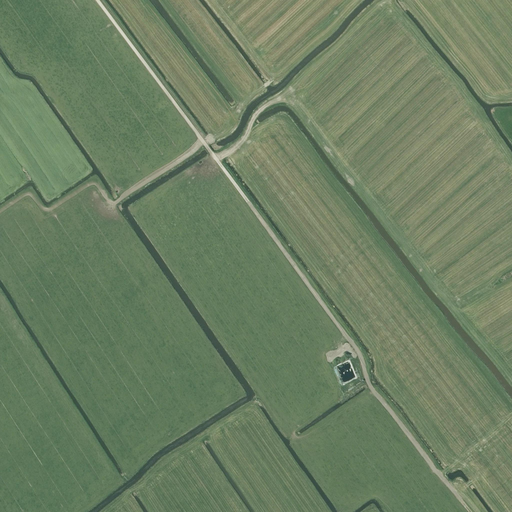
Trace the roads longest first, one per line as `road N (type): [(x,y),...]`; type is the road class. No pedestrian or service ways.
road 1 (track): [(96,0),(359,355),(373,392),(470,511)]
road 2 (track): [(201,139),(113,202),(90,186),(52,207),(28,195),(0,211)]
road 3 (track): [(216,159),(242,140),(262,106),(387,0)]
